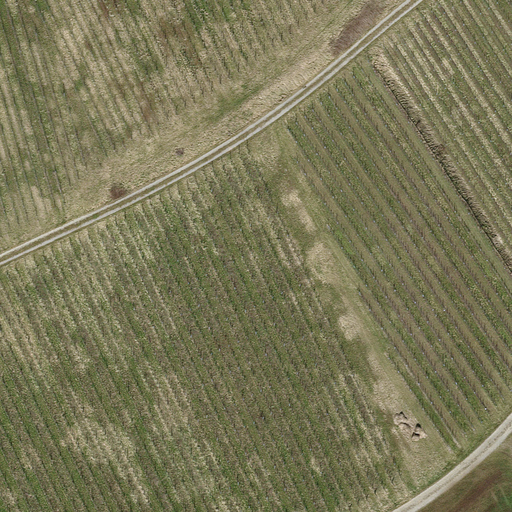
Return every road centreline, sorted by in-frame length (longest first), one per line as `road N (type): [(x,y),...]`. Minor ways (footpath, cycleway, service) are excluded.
road 1 (track): [(0,255),(245,132),(414,0)]
road 2 (track): [(399,511),(501,430)]
